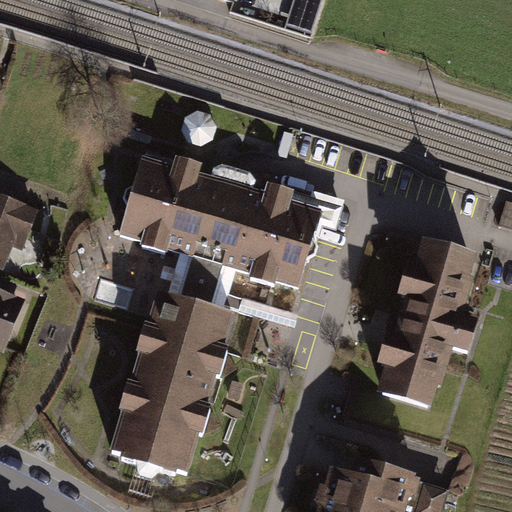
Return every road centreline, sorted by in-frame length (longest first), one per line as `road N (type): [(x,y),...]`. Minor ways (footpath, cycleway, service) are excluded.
road 1 (residential): [(443,209),(376,187),(276,511)]
road 2 (residential): [(168,0),(511,106)]
